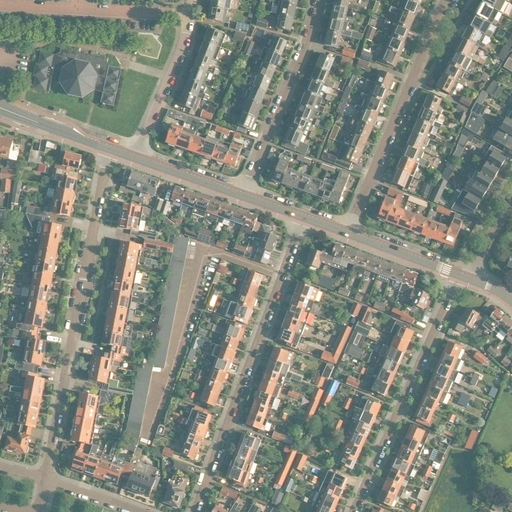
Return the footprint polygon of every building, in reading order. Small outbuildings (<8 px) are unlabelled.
[(224,0),(211,0),(210,8),(227,11),(227,10),(234,11),(235,6),(224,4),(224,0)] [(297,6),(282,3),(282,2),(279,1),(274,0),(272,0),(272,5),(277,7),(275,15),(292,19),(295,6),(297,6)] [(349,0),(334,0),(333,7),(350,11),(351,10),(363,13),(364,8),(358,7),(358,6),(352,5),(353,3),(349,2),(349,0)] [(395,0),(396,0),(404,4),(401,11),(393,8),(392,8),(402,12),(414,17),(419,5),(407,0),(395,0)] [(502,0),(483,0),(481,4),(492,10),(497,12),(501,15),(501,14),(505,16),(507,11),(499,7),(502,0)] [(474,16),(490,25),(491,25),(497,12),(492,10),(481,4),(474,16)] [(343,23),(353,25),(355,19),(349,18),(350,11),(333,7),(330,20),(343,23)] [(221,24),(221,23),(228,24),(229,20),(225,19),(227,11),(210,8),(208,21),(221,24)] [(387,20),(397,24),(397,25),(409,30),(414,17),(402,12),(392,8),(390,13),(399,16),(396,24),(387,20)] [(292,19),(275,15),(274,20),(278,21),(276,30),(288,33),(292,19)] [(479,34),(489,39),(492,34),(487,31),(490,25),(474,16),(468,28),(479,34)] [(266,29),(268,22),(257,19),(255,26),(266,29)] [(341,29),(343,23),(330,20),(327,33),(340,36),(343,36),(354,39),(355,34),(351,33),(352,33),(345,31),(345,30),(341,29)] [(382,33),(391,37),(403,42),(409,30),(397,25),(397,24),(387,20),(385,25),(394,29),(391,36),(382,32),(382,33)] [(247,32),(248,26),(234,23),(232,29),(247,32)] [(375,30),(369,28),(364,39),(370,42),(375,30)] [(483,51),(485,46),(476,41),(479,34),(468,28),(462,40),(473,46),(477,49),(477,48),(483,51)] [(216,47),(220,49),(224,36),(208,30),(203,43),(215,48),(216,47)] [(232,39),(242,43),(245,36),(235,32),(232,39)] [(268,42),(265,49),(269,51),(281,56),(287,43),(275,38),(275,36),(264,32),(261,39),(268,42)] [(340,36),(327,33),(324,47),(336,50),(340,36)] [(403,42),(391,37),(382,33),(379,38),(388,42),(385,49),(386,50),(400,56),(403,47),(401,47),(403,42)] [(369,63),(373,55),(364,52),(368,41),(365,40),(362,51),(359,58),(369,63)] [(476,63),(479,64),(482,60),(478,58),(479,58),(474,55),(477,49),(473,46),(462,40),(455,52),(467,58),(466,58),(471,61),(471,60),(476,63)] [(242,54),(248,57),(253,44),(248,42),(242,54)] [(215,48),(203,43),(198,56),(210,60),(214,62),(220,49),(216,47),(215,48)] [(35,78),(32,89),(48,93),(51,81),(59,83),(68,96),(81,99),(94,92),(102,94),(100,104),(112,107),(120,70),(109,67),(106,64),(108,59),(61,48),(60,53),(56,56),(40,52),(38,65),(35,64),(32,77),(35,78)] [(269,51),(265,49),(263,48),(258,60),(262,62),(264,63),(264,64),(276,69),(281,56),(269,51)] [(353,59),(355,52),(343,48),(340,55),(353,59)] [(400,56),(386,50),(382,48),(377,61),(394,68),(400,56)] [(464,72),(469,75),(472,70),(467,67),(471,61),(466,58),(467,58),(455,52),(449,64),(460,70),(464,73),(464,72)] [(333,60),(321,55),(316,68),(329,73),(332,74),(334,68),(331,67),(333,60)] [(511,55),(508,59),(502,68),(511,73),(511,72),(511,55)] [(208,67),(210,60),(198,56),(193,68),(205,73),(209,74),(216,76),(218,71),(208,67)] [(260,67),(257,75),(259,75),(258,76),(271,81),(276,69),(264,64),(264,63),(262,62),(258,60),(253,58),(251,64),(260,67)] [(350,68),(352,61),(342,58),(339,65),(350,68)] [(366,71),(369,64),(359,60),(356,67),(366,71)] [(460,70),(449,64),(443,76),(454,82),(457,84),(458,84),(463,87),(466,82),(461,79),(464,73),(460,70)] [(209,74),(205,73),(193,68),(188,81),(202,86),(204,80),(206,81),(204,86),(211,89),(213,84),(207,81),(209,74)] [(324,85),(332,89),(334,84),(329,82),(329,80),(326,79),(329,73),(316,68),(311,81),(323,86),(324,85)] [(252,88),(252,87),(253,88),(253,89),(265,94),(271,81),(258,76),(259,75),(257,75),(248,71),(246,76),(251,78),(248,86),(252,88)] [(378,77),(375,84),(376,85),(375,85),(387,90),(389,91),(392,83),(390,82),(392,77),(376,71),(374,76),(378,77)] [(489,76),(484,73),(480,80),(485,83),(489,76)] [(454,82),(443,76),(436,89),(447,95),(448,94),(451,96),(457,84),(454,82)] [(188,81),(184,93),(200,100),(200,99),(206,101),(208,96),(203,94),(203,93),(199,91),(202,86),(188,81)] [(323,86),(311,81),(305,93),(318,98),(327,101),(329,96),(321,93),(323,86)] [(376,85),(375,84),(366,81),(364,86),(370,88),(369,89),(373,91),(370,97),(370,98),(382,103),(387,90),(375,85),(376,85)] [(481,92),(487,95),(490,96),(496,87),(491,83),(488,87),(484,93),(482,91),(481,92)] [(248,86),(243,84),(241,89),(247,91),(244,99),(248,100),(248,101),(260,106),(265,94),(253,89),(253,88),(252,87),(252,88),(248,86)] [(487,95),(481,92),(475,102),(481,105),(487,95)] [(178,106),(195,113),(200,100),(184,93),(178,106)] [(318,98),(305,93),(300,106),(315,112),(315,111),(322,114),(324,109),(319,107),(319,106),(315,105),(318,98)] [(362,109),(365,110),(376,115),(382,103),(370,98),(370,97),(361,93),(359,98),(365,101),(362,109)] [(468,108),(474,98),(469,95),(467,99),(462,96),(458,103),(468,108)] [(248,101),(248,100),(244,99),(238,96),(236,101),(245,105),(241,112),(256,119),(260,110),(259,109),(260,106),(248,101)] [(439,115),(440,115),(442,110),(437,108),(440,101),(428,96),(423,109),(435,114),(439,116),(439,115)] [(341,100),(339,107),(344,109),(347,103),(341,100)] [(457,104),(454,111),(459,114),(456,122),(462,125),(465,117),(465,115),(467,110),(457,104)] [(220,112),(226,115),(229,108),(222,105),(220,112)] [(298,105),(293,118),(295,118),(311,125),(311,124),(317,127),(319,121),(312,119),(315,112),(300,106),(298,105)] [(471,113),(470,113),(484,122),(485,121),(475,115),(478,110),(474,107),(471,113)] [(249,132),(254,120),(256,121),(256,119),(241,112),(230,108),(227,114),(240,120),(237,126),(240,128),(239,132),(245,134),(247,130),(249,132)] [(417,121),(429,126),(430,127),(431,126),(439,130),(441,125),(436,122),(439,116),(435,114),(423,109),(417,121)] [(210,121),(213,114),(202,110),(200,118),(210,121)] [(360,123),(371,128),(376,115),(365,110),(360,122),(360,123)] [(175,112),(173,118),(185,122),(187,116),(175,112)] [(476,135),(484,122),(470,113),(464,128),(476,135)] [(311,125),(295,118),(290,131),(302,136),(302,135),(312,139),(314,134),(308,132),(311,125)] [(366,140),(371,128),(360,123),(360,122),(350,118),(348,123),(354,126),(353,126),(356,128),(354,134),(355,135),(354,135),(366,140)] [(428,140),(434,142),(436,138),(436,137),(427,134),(430,127),(429,126),(417,121),(412,134),(424,139),(428,141),(428,140)] [(511,138),(511,124),(510,124),(507,130),(505,129),(503,132),(503,133),(511,138)] [(165,143),(175,147),(181,133),(182,130),(171,126),(165,143)] [(228,137),(229,132),(215,127),(214,132),(228,137)] [(510,152),(511,148),(511,138),(503,133),(503,132),(499,129),(492,141),(496,144),(510,152)] [(286,139),(283,148),(294,153),(295,150),(300,152),(300,151),(306,153),(308,148),(298,144),(302,136),(290,131),(288,130),(284,139),(286,139)] [(461,150),(470,135),(463,130),(456,147),(461,150)] [(349,147),(349,148),(361,153),(366,140),(354,135),(355,135),(354,134),(345,131),(343,136),(348,138),(348,139),(351,140),(348,147),(349,147)] [(331,132),(328,139),(334,141),(336,135),(331,132)] [(175,147),(176,148),(187,152),(193,137),(181,133),(175,147)] [(423,152),(435,157),(436,152),(425,147),(428,141),(424,139),(412,134),(407,146),(420,152),(420,151),(423,152)] [(193,137),(187,152),(199,156),(204,141),(193,137)] [(206,137),(204,141),(199,156),(211,160),(218,142),(206,137)] [(0,157),(15,161),(17,153),(11,152),(13,142),(0,139),(0,157)] [(53,150),(55,144),(46,142),(45,148),(53,150)] [(218,142),(211,160),(223,165),(229,150),(230,146),(218,142)] [(355,165),(361,153),(349,148),(349,147),(348,147),(342,144),(333,165),(347,171),(350,163),(355,165)] [(68,154),(69,148),(61,146),(60,154),(66,155),(66,154),(68,154)] [(230,146),(229,150),(223,165),(234,168),(240,150),(230,146)] [(401,159),(413,164),(417,166),(426,169),(429,164),(425,162),(420,160),(423,152),(420,151),(420,152),(407,146),(401,159)] [(38,152),(32,151),(30,150),(27,163),(35,164),(36,164),(38,152)] [(485,162),(485,163),(498,171),(505,160),(488,150),(482,161),(485,162)] [(272,173),(269,180),(272,181),(280,184),(286,169),(291,154),(284,151),(282,156),(281,156),(279,157),(277,162),(278,162),(274,174),(272,173)] [(44,153),(38,152),(36,164),(38,164),(41,165),(44,153)] [(63,166),(57,165),(56,170),(68,172),(69,168),(78,170),(81,157),(68,154),(66,154),(66,155),(63,166)] [(417,166),(413,164),(401,159),(396,172),(412,178),(418,181),(420,175),(414,172),(417,166)] [(6,169),(10,170),(15,170),(16,162),(7,161),(6,169)] [(482,161),(476,171),(479,173),(492,181),(498,171),(485,163),(485,162),(482,161)] [(56,170),(45,168),(44,174),(49,175),(48,180),(56,181),(54,190),(66,192),(66,191),(74,192),(77,174),(68,172),(56,170)] [(286,169),(280,184),(292,189),(298,173),(286,169)] [(131,172),(125,170),(121,181),(127,184),(127,186),(135,189),(136,189),(140,190),(145,176),(132,172),(131,172)] [(336,182),(334,186),(329,201),(338,205),(345,184),(349,174),(340,171),(336,182)] [(407,191),(412,178),(396,172),(394,171),(391,179),(393,180),(391,184),(407,191)] [(479,173),(476,171),(470,182),(473,184),(486,192),(492,181),(479,173)] [(298,173),(292,189),(305,193),(310,178),(298,173)] [(145,176),(140,190),(147,192),(146,193),(154,196),(159,181),(145,176)] [(310,178),(305,193),(317,197),(322,182),(310,178)] [(334,186),(336,182),(323,179),(322,181),(322,182),(317,197),(329,201),(334,186)] [(446,182),(441,179),(431,200),(437,203),(446,182)] [(10,181),(2,180),(0,193),(9,193),(10,181)] [(14,181),(12,194),(13,195),(19,196),(21,182),(14,181)] [(480,202),(486,192),(473,184),(470,182),(463,192),(480,202)] [(419,193),(427,196),(431,186),(423,183),(419,193)] [(187,192),(175,188),(170,201),(182,205),(187,192)] [(66,191),(66,192),(54,190),(47,189),(45,201),(52,202),(71,206),(74,192),(66,191)] [(388,189),(386,195),(395,198),(397,192),(388,189)] [(198,196),(187,192),(182,205),(194,209),(198,196)] [(392,208),(386,222),(397,227),(403,212),(397,210),(403,194),(397,192),(395,198),(394,201),(392,208)] [(480,202),(463,192),(462,192),(452,210),(466,216),(469,210),(473,213),(480,202)] [(198,196),(194,209),(192,214),(204,218),(206,213),(210,201),(198,196)] [(394,201),(385,198),(377,219),(386,222),(392,208),(394,201)] [(158,214),(159,214),(163,201),(156,199),(152,210),(159,212),(158,214)] [(163,201),(159,214),(165,216),(169,204),(163,201)] [(215,222),(217,217),(222,205),(210,201),(206,213),(204,218),(215,222)] [(69,218),(71,206),(52,202),(51,207),(45,206),(44,210),(47,211),(46,214),(69,218)] [(123,205),(121,217),(140,221),(141,215),(148,216),(150,210),(147,210),(147,209),(143,208),(123,205)] [(223,219),(229,221),(233,209),(222,205),(217,217),(215,222),(222,224),(223,219)] [(25,214),(32,216),(46,218),(46,214),(47,211),(44,210),(27,207),(25,214)] [(233,209),(229,221),(227,225),(232,227),(234,223),(240,226),(245,213),(233,209)] [(397,227),(409,231),(414,216),(403,212),(397,227)] [(245,213),(240,226),(238,231),(250,236),(252,231),(257,233),(260,226),(254,224),(257,217),(245,213)] [(46,218),(32,216),(25,214),(25,215),(29,215),(28,220),(37,222),(37,226),(42,227),(40,236),(59,240),(62,227),(45,224),(46,218)] [(449,229),(443,244),(452,247),(460,226),(464,217),(455,214),(449,229)] [(409,231),(416,234),(420,235),(426,220),(414,216),(409,231)] [(145,238),(144,240),(154,242),(154,241),(155,236),(138,232),(140,221),(121,217),(118,229),(131,231),(130,235),(145,238)] [(173,225),(164,218),(162,226),(170,228),(172,228),(173,225)] [(420,235),(428,238),(432,239),(437,225),(426,220),(420,235)] [(437,225),(432,239),(443,244),(449,229),(437,225)] [(253,239),(260,242),(272,246),(275,238),(268,236),(269,233),(268,229),(260,226),(257,233),(252,231),(250,236),(249,238),(253,239)] [(167,244),(170,244),(170,245),(173,246),(174,238),(176,230),(172,228),(170,228),(167,244)] [(209,244),(212,236),(206,233),(205,236),(198,234),(196,240),(203,243),(203,242),(209,244)] [(49,249),(57,250),(59,240),(40,236),(37,249),(48,251),(49,249)] [(186,248),(187,240),(174,238),(173,246),(186,248)] [(154,242),(144,240),(143,248),(168,253),(171,253),(173,246),(170,245),(170,244),(167,244),(154,241),(154,242)] [(122,242),(119,255),(139,259),(139,258),(141,246),(122,242)] [(258,248),(269,253),(270,253),(272,246),(260,242),(258,248)] [(245,248),(236,245),(233,253),(243,256),(245,251),(245,248)] [(328,255),(325,265),(339,270),(347,250),(335,245),(331,256),(328,255)] [(186,248),(173,246),(171,253),(184,256),(186,248)] [(253,261),(264,265),(269,253),(258,248),(253,261)] [(35,262),(54,265),(57,250),(49,249),(48,251),(37,249),(36,256),(29,254),(28,260),(35,261),(35,262)] [(320,263),(325,265),(328,255),(322,253),(321,254),(311,250),(305,265),(318,270),(320,263)] [(359,254),(347,250),(339,270),(344,272),(347,264),(354,267),(359,254)] [(184,256),(171,253),(170,261),(183,263),(184,256)] [(354,267),(365,271),(370,258),(359,254),(354,267)] [(117,268),(136,272),(138,263),(143,264),(143,266),(150,267),(150,264),(156,265),(157,262),(151,261),(151,260),(139,258),(139,259),(119,255),(117,268)] [(370,258),(365,271),(363,275),(368,277),(370,272),(377,275),(382,263),(370,258)] [(505,258),(502,266),(507,268),(510,260),(505,258)] [(28,260),(27,267),(29,268),(28,272),(33,273),(44,275),(44,277),(52,279),(54,265),(35,262),(35,261),(28,260)] [(181,271),(183,263),(170,261),(168,269),(181,271)] [(393,267),(382,263),(377,275),(389,279),(393,267)] [(219,266),(217,272),(226,275),(228,269),(219,266)] [(405,271),(393,267),(389,279),(393,281),(392,283),(393,285),(394,287),(395,288),(398,290),(405,271)] [(114,281),(134,284),(136,272),(117,268),(114,281)] [(168,269),(167,276),(180,279),(181,271),(168,269)] [(412,288),(417,276),(405,271),(398,290),(397,292),(410,296),(413,291),(414,289),(412,288)] [(248,272),(244,284),(257,288),(261,277),(248,272)] [(28,274),(27,280),(31,280),(30,287),(32,287),(50,291),(52,279),(44,277),(44,275),(33,273),(32,275),(28,274)] [(330,290),(334,279),(322,275),(318,285),(330,290)] [(178,287),(180,279),(167,276),(166,284),(178,287)] [(235,286),(237,281),(228,278),(227,281),(230,282),(229,284),(235,286)] [(134,284),(114,281),(112,293),(131,297),(144,300),(144,295),(138,294),(138,292),(133,291),(134,284)] [(257,288),(244,284),(240,282),(236,293),(240,295),(255,300),(256,297),(254,296),(257,288)] [(309,301),(313,302),(314,303),(318,291),(298,283),(294,295),(309,301)] [(177,294),(178,287),(166,284),(164,292),(177,294)] [(21,285),(20,288),(22,289),(21,296),(28,298),(28,300),(32,300),(47,303),(50,291),(32,287),(30,287),(21,285)] [(417,292),(413,291),(410,296),(409,299),(413,301),(411,305),(413,306),(412,307),(417,310),(418,308),(422,310),(429,296),(417,291),(417,292)] [(175,302),(177,294),(164,292),(163,300),(175,302)] [(131,297),(112,293),(109,306),(129,310),(130,303),(136,304),(137,303),(143,304),(146,305),(147,300),(144,300),(131,297)] [(253,304),(255,300),(240,295),(238,300),(233,298),(231,304),(249,310),(251,311),(252,307),(250,307),(252,303),(253,304)] [(305,312),(309,313),(313,302),(309,301),(294,295),(289,307),(305,312)] [(212,307),(215,298),(209,296),(206,305),(212,307)] [(13,306),(12,311),(17,312),(18,312),(19,312),(19,313),(25,314),(45,317),(45,316),(47,303),(32,300),(28,300),(26,308),(19,307),(13,306)] [(174,310),(175,302),(163,300),(161,307),(174,310)] [(361,307),(357,305),(353,303),(348,314),(356,318),(361,307)] [(251,311),(249,310),(231,304),(225,318),(244,325),(247,314),(249,315),(251,311)] [(109,306),(107,319),(115,320),(115,323),(126,325),(129,310),(109,306)] [(161,307),(160,315),(173,317),(174,310),(161,307)] [(304,326),(309,313),(305,312),(289,307),(285,319),(304,326)] [(371,310),(363,307),(357,322),(364,325),(371,310)] [(465,326),(474,331),(476,328),(479,325),(480,323),(482,319),(484,316),(478,313),(477,314),(466,308),(463,314),(462,316),(461,317),(460,316),(453,329),(461,334),(465,326)] [(393,309),(390,316),(399,320),(403,313),(393,309)] [(496,327),(505,316),(496,309),(488,319),(482,325),(491,333),(493,331),(496,327)] [(15,323),(14,330),(25,332),(36,334),(38,328),(42,329),(45,317),(25,314),(19,313),(19,312),(18,312),(17,312),(15,323)] [(399,320),(411,325),(414,319),(403,313),(399,320)] [(171,325),(173,317),(160,315),(158,323),(171,325)] [(484,316),(482,319),(480,323),(482,325),(488,319),(484,316)] [(500,331),(506,335),(511,327),(511,322),(505,316),(496,327),(493,331),(497,335),(500,331)] [(115,323),(115,320),(107,319),(104,332),(124,335),(124,337),(130,338),(136,339),(137,334),(131,333),(131,332),(125,331),(126,325),(115,323)] [(300,337),(304,326),(285,319),(281,330),(300,337)] [(389,336),(394,338),(407,344),(412,333),(399,327),(401,324),(395,321),(389,336)] [(213,326),(211,332),(217,335),(217,334),(224,337),(237,342),(239,337),(240,338),(244,328),(230,322),(226,331),(213,326)] [(170,333),(171,325),(158,323),(157,330),(170,333)] [(362,333),(365,326),(359,323),(356,330),(362,333)] [(343,324),(338,337),(346,341),(352,328),(343,324)] [(476,328),(474,331),(471,336),(475,339),(480,332),(476,328)] [(199,329),(197,334),(205,337),(207,332),(199,329)] [(14,330),(13,337),(19,338),(21,339),(23,339),(21,351),(32,353),(42,355),(45,343),(36,341),(37,335),(25,332),(14,330)] [(168,341),(170,333),(157,330),(155,338),(168,341)] [(295,350),(300,337),(281,330),(277,341),(286,344),(285,347),(295,350)] [(123,343),(124,337),(124,335),(104,332),(102,344),(111,346),(109,353),(132,358),(133,351),(127,349),(128,344),(123,343)] [(389,336),(385,346),(390,349),(402,354),(407,344),(394,338),(389,336)] [(224,337),(221,344),(220,348),(233,353),(237,342),(224,337)] [(342,351),(346,341),(338,337),(333,347),(342,351)] [(167,348),(168,341),(155,338),(154,346),(167,348)] [(456,360),(457,359),(461,348),(449,343),(444,354),(456,360)] [(355,357),(359,348),(350,344),(346,353),(355,357)] [(165,356),(167,348),(154,346),(152,354),(165,356)] [(342,351),(333,347),(331,353),(327,361),(335,364),(342,351)] [(228,364),(233,353),(220,348),(216,359),(228,364)] [(274,349),(270,360),(289,367),(293,356),(274,349)] [(390,349),(385,359),(398,365),(402,354),(390,349)] [(498,353),(494,349),(489,354),(494,358),(498,353)] [(17,358),(14,370),(32,373),(33,366),(40,368),(42,355),(32,353),(21,351),(19,359),(17,358)] [(144,360),(132,358),(109,353),(103,352),(102,359),(94,357),(91,369),(110,373),(112,367),(118,368),(119,362),(141,367),(142,365),(143,364),(144,360)] [(482,365),(486,359),(477,352),(472,358),(482,365)] [(152,354),(151,361),(164,364),(165,356),(152,354)] [(203,354),(201,359),(210,362),(208,368),(212,369),(224,375),(228,364),(216,359),(203,354)] [(456,360),(444,354),(439,365),(455,372),(460,361),(457,359),(456,360)] [(393,376),(398,365),(385,359),(380,357),(375,368),(380,370),(393,376)] [(505,368),(510,363),(504,358),(500,363),(505,368)] [(270,360),(266,371),(290,380),(291,375),(287,373),(289,367),(270,360)] [(164,364),(151,361),(150,365),(152,365),(151,367),(163,369),(164,364)] [(455,372),(439,365),(434,375),(451,383),(453,384),(458,373),(455,372)] [(138,368),(136,376),(149,378),(151,371),(142,369),(138,368)] [(393,376),(380,370),(375,368),(370,378),(388,387),(393,376)] [(91,369),(89,381),(111,386),(110,391),(131,395),(133,385),(109,380),(110,373),(91,369)] [(212,369),(208,379),(207,381),(220,386),(224,375),(212,369)] [(201,378),(203,373),(197,370),(195,376),(201,378)] [(324,370),(321,377),(328,380),(331,373),(324,370)] [(266,371),(262,382),(281,389),(283,382),(288,384),(290,380),(266,371)] [(471,379),(477,382),(479,376),(468,371),(466,376),(471,379)] [(44,381),(35,379),(36,375),(19,372),(18,378),(24,379),(22,389),(22,390),(41,393),(44,381)] [(451,383),(434,375),(429,386),(442,392),(442,391),(447,394),(451,383)] [(148,385),(149,378),(136,376),(135,383),(148,385)] [(356,389),(360,382),(348,377),(345,384),(356,389)] [(314,386),(320,388),(323,380),(317,378),(314,386)] [(388,387),(370,378),(366,387),(371,392),(383,398),(388,387)] [(207,381),(203,391),(203,392),(216,397),(220,386),(207,381)] [(277,400),(281,389),(262,382),(258,393),(275,399),(277,400)] [(135,383),(134,390),(147,392),(148,385),(135,383)] [(442,392),(429,386),(424,397),(437,402),(442,405),(447,394),(442,391),(442,392)] [(22,389),(10,387),(9,392),(21,394),(20,401),(39,405),(41,393),(22,390),(22,389)] [(310,399),(318,402),(322,392),(314,388),(310,399)] [(328,388),(325,395),(330,398),(330,397),(334,390),(328,388)] [(145,399),(147,392),(134,390),(132,397),(145,399)] [(80,394),(78,406),(97,409),(98,406),(115,397),(116,399),(120,400),(120,395),(100,391),(99,397),(80,394)] [(203,392),(199,402),(212,407),(216,397),(203,392)] [(271,410),(275,399),(258,393),(256,392),(254,399),(256,400),(254,404),(267,408),(271,410)] [(461,393),(458,399),(467,403),(470,397),(461,393)] [(364,395),(363,399),(367,401),(377,405),(378,402),(364,395)] [(132,397),(131,404),(144,407),(145,399),(132,397)] [(420,407),(432,413),(437,402),(424,397),(420,407)] [(357,409),(354,408),(375,417),(380,406),(377,405),(367,401),(363,399),(362,398),(357,409)] [(467,403),(458,399),(456,404),(465,408),(467,403)] [(39,405),(20,401),(17,413),(37,417),(39,405)] [(349,406),(343,403),(341,403),(340,407),(341,407),(341,408),(347,411),(349,406)] [(142,414),(144,407),(131,404),(130,411),(142,414)] [(265,415),(267,408),(254,404),(250,415),(263,419),(267,421),(269,416),(265,415)] [(95,421),(97,409),(78,406),(75,417),(95,421)] [(187,421),(188,421),(192,423),(205,428),(209,417),(207,416),(208,412),(195,407),(193,411),(192,410),(187,421)] [(427,424),(432,413),(420,407),(415,419),(427,424)] [(375,417),(354,408),(352,412),(355,414),(352,420),(357,422),(370,428),(375,417)] [(302,420),(308,423),(312,413),(307,410),(302,420)] [(130,411),(128,418),(141,421),(142,414),(130,411)] [(17,413),(15,425),(20,426),(31,428),(35,429),(37,417),(17,413)] [(449,414),(446,419),(452,422),(455,417),(449,414)] [(267,421),(263,419),(250,415),(246,426),(263,432),(265,428),(265,427),(267,421)] [(93,433),(95,421),(75,417),(73,429),(93,433)] [(140,428),(141,421),(128,418),(127,425),(140,428)] [(348,431),(365,439),(370,428),(357,422),(352,420),(348,431)] [(188,421),(186,426),(190,427),(188,433),(188,434),(201,438),(203,439),(206,432),(204,432),(205,428),(192,423),(188,421)] [(127,425),(126,433),(138,435),(140,428),(127,425)] [(428,435),(430,432),(414,425),(413,428),(411,427),(406,438),(423,446),(428,435)] [(7,439),(5,449),(25,455),(29,437),(28,437),(31,428),(20,426),(17,435),(18,436),(17,442),(7,439)] [(164,428),(158,426),(155,435),(161,436),(164,428)] [(306,436),(310,437),(313,438),(317,429),(310,427),(306,436)] [(90,445),(93,433),(73,429),(71,441),(79,443),(84,444),(90,445)] [(365,439),(348,431),(346,430),(342,441),(344,442),(360,449),(365,439)] [(465,447),(472,450),(479,432),(472,430),(465,447)] [(197,449),(201,438),(188,434),(188,433),(184,432),(182,437),(186,439),(184,444),(197,449)] [(137,444),(138,435),(126,433),(124,440),(137,444)] [(282,443),(284,437),(273,433),(271,439),(282,443)] [(238,446),(251,451),(257,452),(261,441),(243,434),(238,446)] [(418,456),(423,446),(406,438),(401,449),(418,456)] [(339,452),(355,460),(360,449),(344,442),(339,452)] [(71,469),(82,473),(88,457),(82,454),(83,451),(81,450),(84,444),(79,443),(77,449),(75,448),(72,457),(75,458),(71,469)] [(193,460),(197,449),(184,444),(180,443),(178,448),(182,449),(180,455),(193,460)] [(93,477),(105,481),(111,462),(112,462),(114,455),(117,447),(112,446),(108,457),(102,455),(100,458),(93,477)] [(234,457),(247,462),(253,464),(253,463),(257,452),(251,451),(238,446),(234,457)] [(328,454),(330,448),(324,446),(322,451),(328,454)] [(89,454),(88,457),(82,473),(93,477),(100,458),(95,456),(95,453),(96,454),(98,448),(91,447),(90,451),(90,452),(89,454)] [(130,463),(124,479),(128,481),(125,488),(137,492),(147,466),(137,462),(141,450),(135,448),(130,463)] [(171,459),(174,452),(164,448),(161,455),(171,459)] [(283,462),(289,465),(296,450),(290,448),(287,453),(283,462)] [(401,449),(396,459),(414,467),(418,456),(401,449)] [(444,454),(433,450),(437,452),(433,462),(439,465),(444,454)] [(350,471),(355,460),(339,452),(337,456),(341,458),(338,465),(350,471)] [(292,468),(295,469),(301,472),(307,458),(298,454),(292,468)] [(111,462),(105,481),(116,485),(119,478),(124,479),(130,463),(124,461),(121,458),(114,455),(112,462),(111,462)] [(243,473),(249,475),(253,464),(247,462),(234,457),(230,468),(243,473)] [(396,459),(392,470),(409,478),(414,467),(396,459)] [(172,468),(186,473),(188,467),(175,462),(172,468)] [(279,473),(285,476),(289,465),(283,462),(279,473)] [(147,466),(137,492),(148,497),(152,488),(155,489),(159,478),(157,477),(159,471),(147,466)] [(426,466),(423,471),(433,476),(434,476),(435,476),(437,471),(426,466)] [(247,480),(249,475),(243,473),(230,468),(229,473),(227,472),(224,479),(226,480),(234,482),(232,486),(241,489),(245,479),(247,480)] [(407,482),(409,478),(392,470),(387,481),(400,486),(402,480),(407,482)] [(433,476),(423,471),(421,476),(427,479),(428,478),(432,480),(433,476)] [(285,476),(279,473),(274,484),(280,486),(285,476)] [(329,485),(342,491),(347,480),(334,474),(329,484),(329,485)] [(178,508),(183,493),(188,479),(178,476),(174,486),(168,484),(163,482),(161,488),(165,489),(164,494),(166,495),(163,503),(178,508)] [(314,484),(317,479),(311,476),(308,481),(314,484)] [(283,488),(286,490),(289,491),(293,481),(287,479),(283,488)] [(387,481),(382,491),(395,497),(400,499),(404,488),(400,486),(387,481)] [(337,501),(342,491),(329,485),(329,484),(324,482),(321,487),(326,489),(324,495),(319,493),(337,501)] [(226,497),(234,500),(237,494),(221,488),(219,496),(226,498),(226,497)] [(420,489),(418,495),(424,498),(427,492),(420,489)] [(377,502),(390,508),(395,497),(382,491),(377,502)] [(277,507),(278,504),(279,504),(283,495),(275,492),(271,501),(272,501),(271,504),(277,507)] [(313,503),(319,506),(332,511),(337,501),(319,493),(314,503),(313,503)] [(229,508),(226,511),(232,511),(233,511),(241,497),(237,494),(234,500),(229,508)] [(223,511),(220,510),(222,506),(216,503),(210,511),(223,511)] [(332,511),(319,506),(313,503),(309,511),(332,511)]
